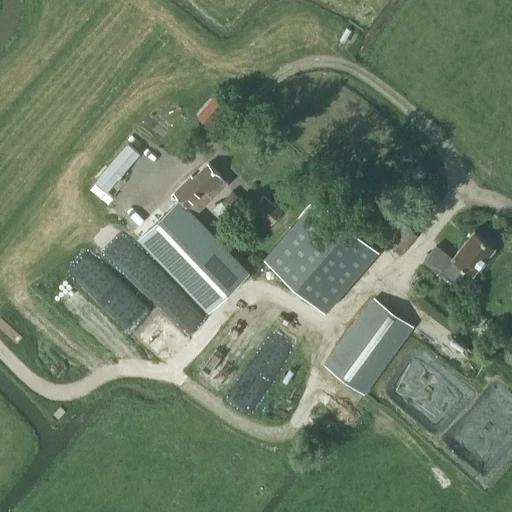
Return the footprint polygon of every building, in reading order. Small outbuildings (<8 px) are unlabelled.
[(209,122),(225,104),(215,96),(199,114),(209,122)] [(196,214),(212,197),(213,198),(228,182),(209,162),(194,177),(192,175),(174,192),(175,193),(196,214)] [(253,208),(272,224),(283,210),(264,195),(253,208)] [(326,310),(380,249),(319,195),(265,256),(326,310)] [(248,269),(178,198),(139,237),(208,310),(248,269)] [(387,241),(399,254),(416,236),(404,223),(387,241)] [(453,256),(437,244),(424,260),(452,281),(464,266),(473,273),(495,246),(475,229),(453,256)] [(325,363),(364,392),(414,325),(375,296),(325,363)] [(88,376),(108,351),(66,319),(64,322),(49,310),(43,318),(54,326),(42,342),(88,376)] [(204,380),(258,415),(297,357),(266,336),(232,386),(210,371),(204,380)]
